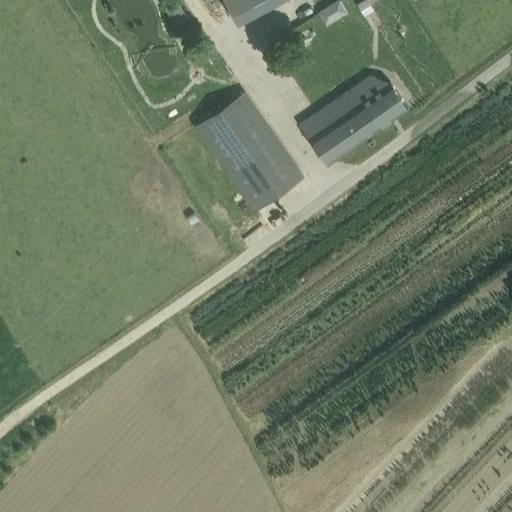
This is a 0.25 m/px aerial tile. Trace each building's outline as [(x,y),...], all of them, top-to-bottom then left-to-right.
[(176,0),(167,0),(162,4),(169,13),(180,5),(176,0)] [(231,0),(245,23),(285,0),(231,0)] [(325,8),(329,18),(346,10),(341,0),(325,8)] [(367,0),(361,0),(357,3),(364,14),(373,9),(367,0)] [(374,73),(300,124),(327,162),(408,106),(390,80),(382,85),(374,73)] [(243,91),(197,123),(256,207),(302,175),(243,91)]
